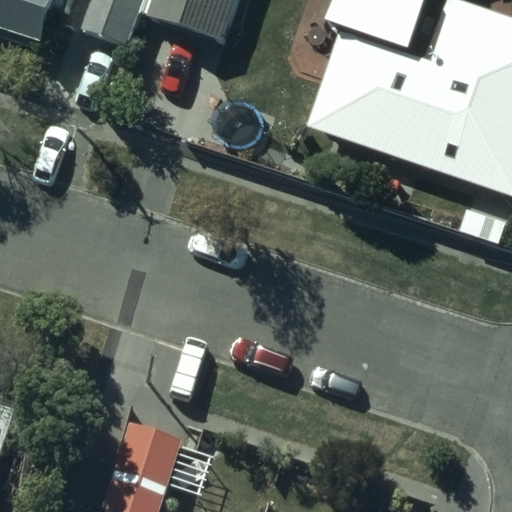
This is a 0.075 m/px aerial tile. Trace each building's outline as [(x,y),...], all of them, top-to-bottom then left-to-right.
[(0,0),(0,45),(31,55),(48,0),(52,0),(65,4),(66,0),(0,0)] [(119,55),(139,0),(89,0),(75,39),(119,55)] [(149,0),(141,28),(214,51),(230,0),(149,0)] [(422,30),(356,8),(348,32),(335,27),(298,140),(507,210),(511,194),(511,30),(431,4),(422,30)] [(155,511),(180,438),(130,421),(101,506),(118,511),(155,511)]
